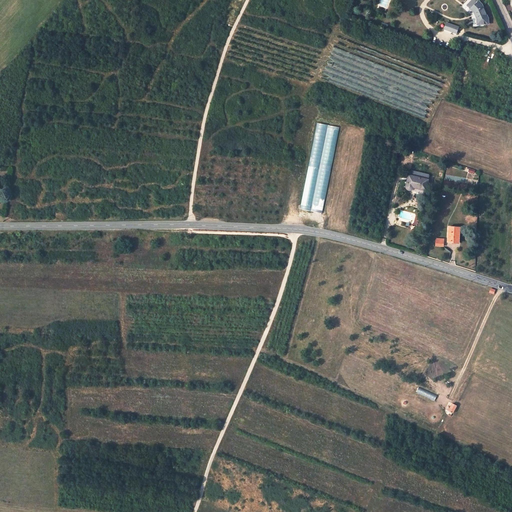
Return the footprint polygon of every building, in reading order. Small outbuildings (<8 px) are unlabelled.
[(478,1),(477,0),(472,0),(468,5),(471,8),(474,12),(477,19),(478,24),(488,24),(488,18),(482,5),(478,1)] [(458,27),(447,23),(444,29),(456,33),(458,27)] [(324,213),(337,127),(316,124),(302,209),(324,213)] [(429,175),(410,170),(406,187),(407,188),(407,189),(408,190),(409,190),(410,190),(412,190),(413,189),(414,188),(426,190),(429,175)] [(459,238),(460,227),(449,227),(448,242),(457,242),(458,238),(459,238)] [(445,246),(445,238),(436,238),(436,246),(445,246)] [(419,388),(417,394),(436,400),(438,394),(419,388)]
